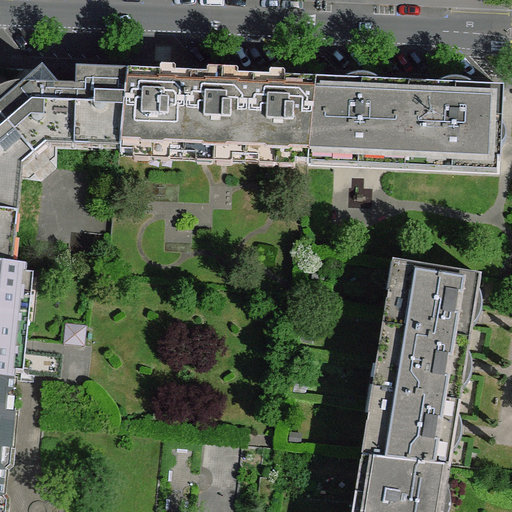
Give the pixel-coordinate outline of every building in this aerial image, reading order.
[(123,141),(129,74),(77,72),(77,88),(58,87),(44,70),(25,87),(13,88),(2,91),(0,92),(0,117),(29,151),(43,137),(123,141)] [(191,103),(192,76),(129,74),(123,141),(121,155),(184,157),(186,103),(191,103)] [(254,105),(255,79),(192,76),(191,103),(186,103),(184,157),(247,161),(250,105),(254,105)] [(309,165),(310,154),(318,82),(255,79),(254,105),(250,105),(247,161),(309,165)] [(407,158),(409,86),(350,84),(318,82),(310,154),(345,156),(407,158)] [(504,90),(409,86),(407,158),(501,163),(504,90)] [(13,164),(29,151),(0,117),(0,266),(4,266),(13,164)] [(483,278),(407,265),(397,329),(472,342),(483,278)] [(28,268),(4,266),(0,266),(0,379),(16,381),(28,268)] [(472,342),(397,329),(386,392),(461,404),(472,342)] [(15,394),(16,381),(0,379),(0,484),(5,485),(6,473),(15,466),(22,403),(15,394)] [(461,404),(386,392),(376,460),(451,469),(461,404)] [(444,511),(451,469),(376,460),(367,511),(444,511)] [(4,499),(5,485),(0,484),(0,511),(10,511),(11,507),(4,499)]
